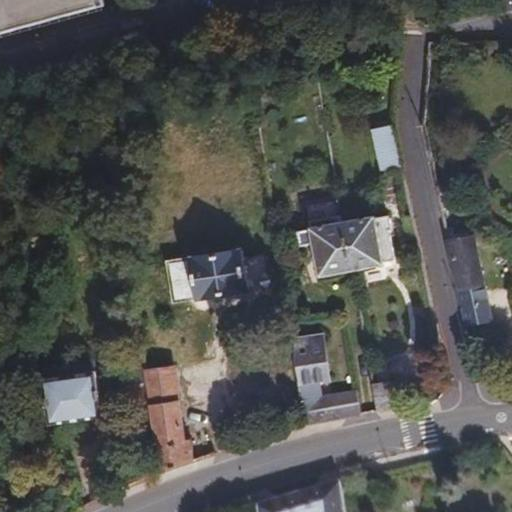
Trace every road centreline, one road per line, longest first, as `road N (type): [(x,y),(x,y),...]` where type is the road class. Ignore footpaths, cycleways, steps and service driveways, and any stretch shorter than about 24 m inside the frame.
road 1 (residential): [(511,25),(409,31),(403,120),(472,420)]
road 2 (secondary): [(130,511),(306,452),(472,420)]
road 3 (tertiary): [(215,0),(0,65)]
